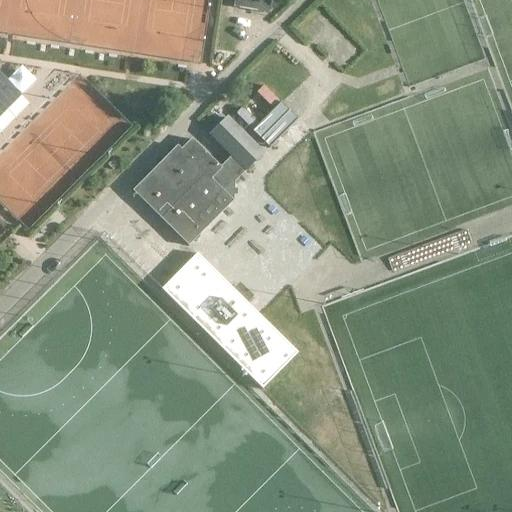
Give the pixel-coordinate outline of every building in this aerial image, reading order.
[(268,13),(270,0),(234,0),(234,8),(268,13)] [(0,116),(21,95),(0,75),(0,116)] [(298,121),(281,104),(253,132),(270,149),(298,121)] [(177,146),(133,193),(158,217),(189,247),(205,230),(250,276),(257,283),(243,298),(261,315),(327,248),(309,231),(285,255),(233,203),(234,202),(224,192),(245,170),(246,171),(262,154),(246,138),(227,119),(210,135),(232,156),(221,169),(191,140),(181,150),(177,146)] [(291,216),(273,235),(281,242),(299,223),(291,216)] [(197,257),(162,292),(263,392),(298,357),(197,257)]
